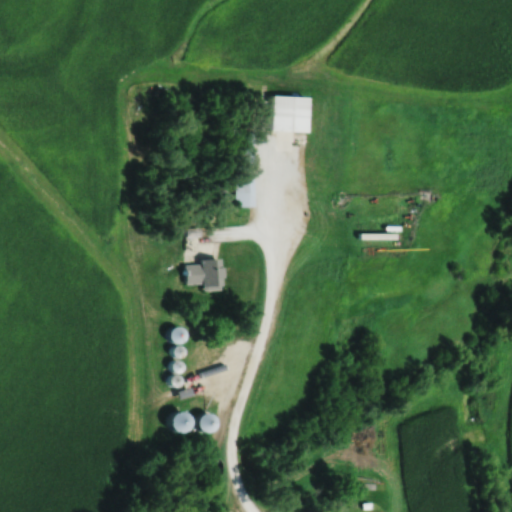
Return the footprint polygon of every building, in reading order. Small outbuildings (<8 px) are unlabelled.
[(301,133),(302,97),(267,96),(266,132),(301,133)] [(231,208),(250,208),(250,133),(231,133),(231,208)] [(181,287),(215,287),(215,262),(181,262),(181,287)] [(179,341),(175,327),(162,331),(166,344),(179,341)] [(190,425),(202,433),(211,418),(199,410),(190,425)] [(182,413),(166,411),(163,428),(178,430),(182,413)]
